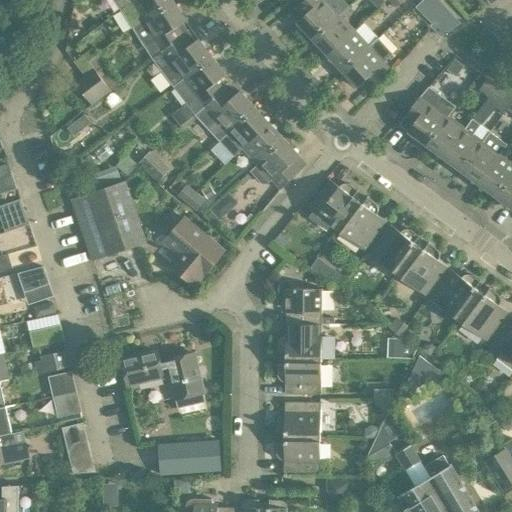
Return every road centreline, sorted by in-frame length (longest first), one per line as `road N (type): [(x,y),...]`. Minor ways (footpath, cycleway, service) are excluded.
road 1 (residential): [(511,262),(344,135)]
road 2 (residential): [(238,291),(236,273),(247,253),(344,135)]
road 3 (residential): [(246,471),(246,322),(238,291)]
road 4 (residential): [(344,135),(291,84),(229,0)]
road 5 (residential): [(344,135),(433,37)]
